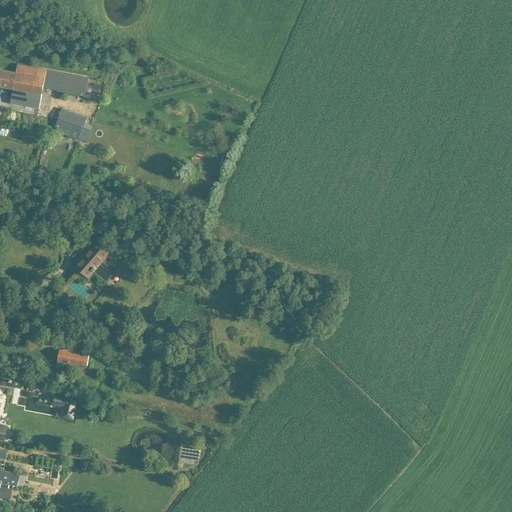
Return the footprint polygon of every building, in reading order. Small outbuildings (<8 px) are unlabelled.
[(84,98),(88,77),(16,63),(14,73),(0,70),(0,89),(41,97),(43,90),(84,98)] [(65,106),(54,132),(67,137),(70,130),(78,133),(86,115),(65,106)] [(85,280),(114,249),(101,237),(72,268),(85,280)] [(56,361),(85,367),(89,346),(60,340),(56,361)] [(0,439),(4,440),(7,423),(0,421),(0,404),(2,394),(11,396),(14,378),(0,375),(0,439)] [(55,418),(67,420),(69,399),(48,396),(46,407),(56,408),(55,418)] [(0,505),(8,508),(13,484),(17,485),(20,471),(0,466),(0,505)]
